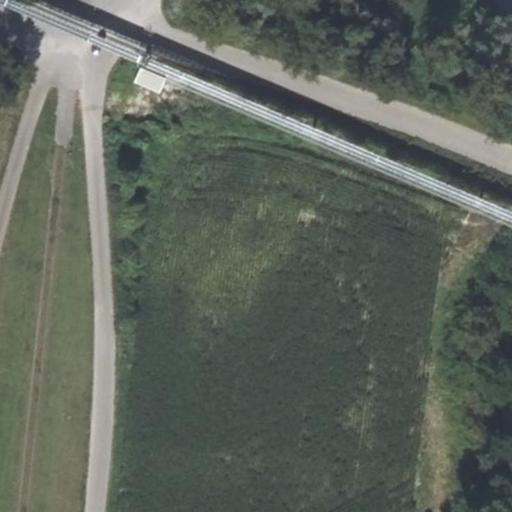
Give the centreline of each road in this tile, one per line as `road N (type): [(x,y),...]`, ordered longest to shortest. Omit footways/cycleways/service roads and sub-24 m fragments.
road 1 (track): [(84,0),(23,511)]
road 2 (unclassified): [(101,27),(106,312),(97,511)]
road 3 (unclassified): [(511,159),(409,118),(176,46),(128,15)]
road 4 (track): [(0,263),(47,72),(51,0)]
